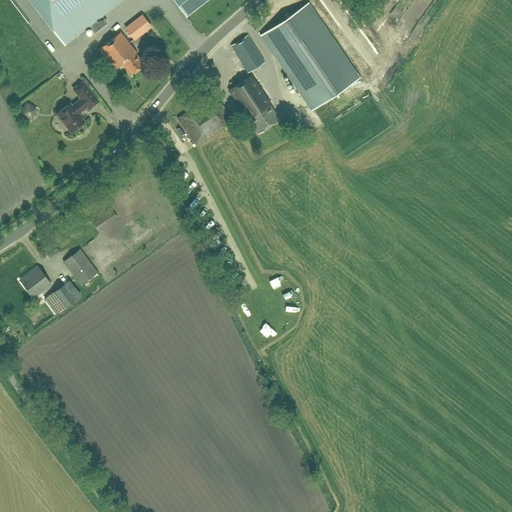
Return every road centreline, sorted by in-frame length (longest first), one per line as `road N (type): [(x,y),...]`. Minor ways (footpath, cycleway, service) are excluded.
road 1 (unclassified): [(0,243),(103,164),(257,0)]
road 2 (unclassified): [(115,511),(0,358)]
